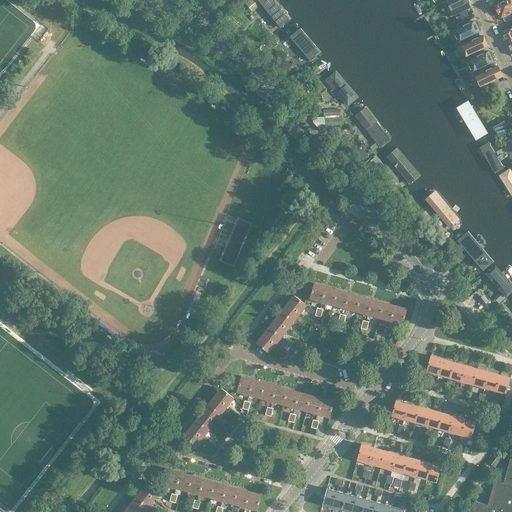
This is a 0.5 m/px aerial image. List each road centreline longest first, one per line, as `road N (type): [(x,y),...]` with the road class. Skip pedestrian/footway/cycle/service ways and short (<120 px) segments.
road 1 (tertiary): [(376,391),(422,321),(422,265),(257,74),(143,0)]
road 2 (residential): [(300,485),(162,445),(235,351)]
road 3 (residential): [(376,391),(235,351)]
road 4 (tertiary): [(300,485),(376,391)]
